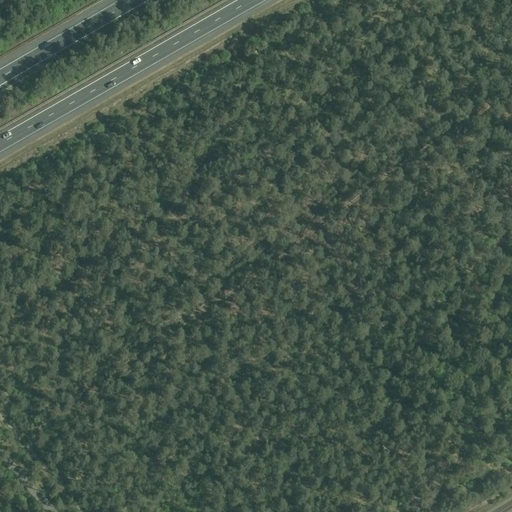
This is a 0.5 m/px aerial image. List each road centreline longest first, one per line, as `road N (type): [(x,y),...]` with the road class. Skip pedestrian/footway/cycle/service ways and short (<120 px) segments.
road 1 (motorway): [(0,145),(252,0)]
road 2 (motorway): [(134,0),(0,78)]
